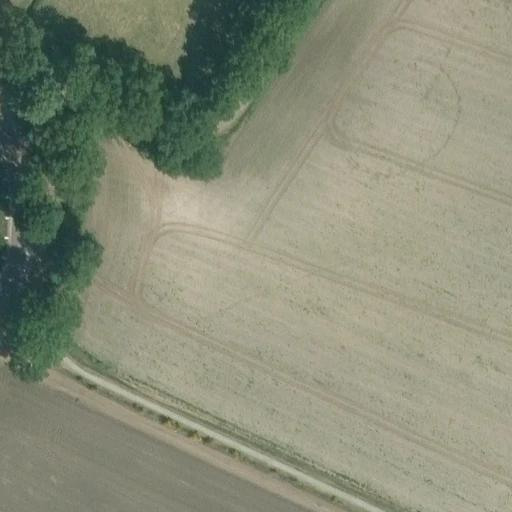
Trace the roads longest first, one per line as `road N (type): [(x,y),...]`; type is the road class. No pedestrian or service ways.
road 1 (track): [(0,345),(43,373),(339,511)]
road 2 (track): [(0,76),(187,124),(212,122),(239,103),(308,0)]
road 3 (tertiary): [(0,309),(19,215),(13,155),(0,123)]
